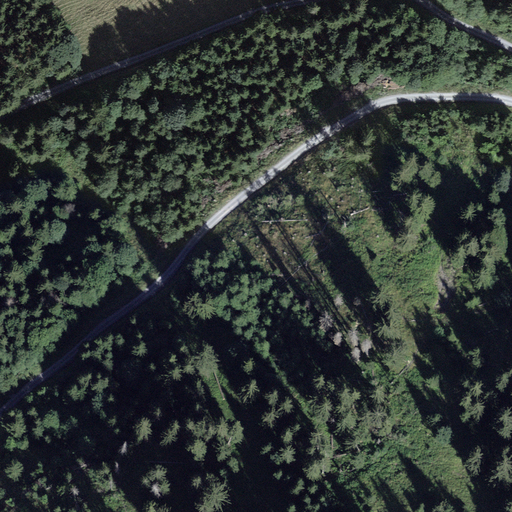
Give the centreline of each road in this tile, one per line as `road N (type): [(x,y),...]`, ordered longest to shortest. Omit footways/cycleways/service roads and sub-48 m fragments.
road 1 (track): [(0,414),(150,291),(234,198),(305,144),(387,99),(511,100)]
road 2 (track): [(310,0),(0,117)]
